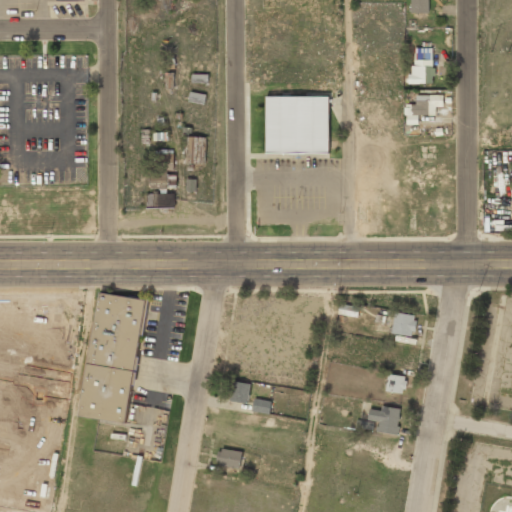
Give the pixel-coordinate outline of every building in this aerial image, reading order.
[(428,13),(428,0),(411,0),(411,13),(428,13)] [(432,84),(432,50),(418,50),(418,75),(408,75),(408,84),(432,84)] [(415,96),(415,117),(435,117),(435,96),(415,96)] [(265,97),(265,154),(330,154),(330,97),(265,97)] [(205,138),(186,138),(186,164),(205,164),(205,138)] [(166,154),(162,154),(162,163),(173,164),(173,154),(166,154)] [(151,175),(151,188),(173,188),(173,175),(151,175)] [(174,193),(146,193),(146,208),(174,208),(174,193)] [(81,417),(129,424),(145,299),(97,293),(81,417)] [(359,306),(339,304),(338,315),(358,317),(359,306)] [(416,316),(395,312),(391,333),(413,337),(416,316)] [(404,393),(406,376),(387,374),(385,391),(404,393)] [(229,400),(247,404),(251,384),(233,381),(229,400)] [(270,413),(271,400),(253,399),(252,412),(270,413)] [(401,408),(381,406),(381,411),(369,409),(367,420),(377,421),(376,432),(397,434),(401,408)] [(356,428),(373,429),(374,422),(357,420),(356,428)] [(242,453),(218,448),(215,465),(239,469),(242,453)]
